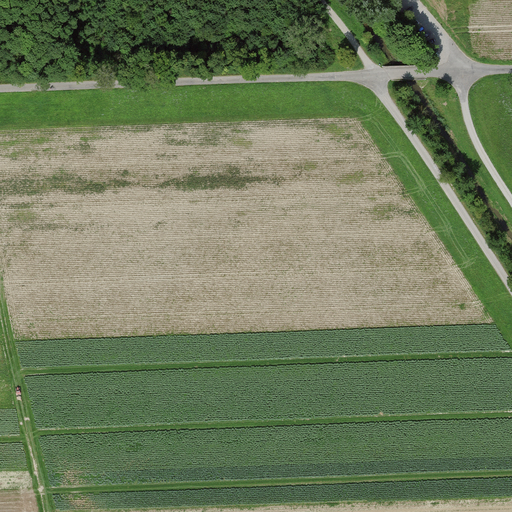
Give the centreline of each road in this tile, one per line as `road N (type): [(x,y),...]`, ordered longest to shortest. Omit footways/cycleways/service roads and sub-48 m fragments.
road 1 (unclassified): [(511,70),(0,88)]
road 2 (track): [(511,291),(361,51),(320,0)]
road 3 (track): [(0,285),(48,511)]
road 4 (track): [(511,199),(470,129),(458,55),(414,0)]
